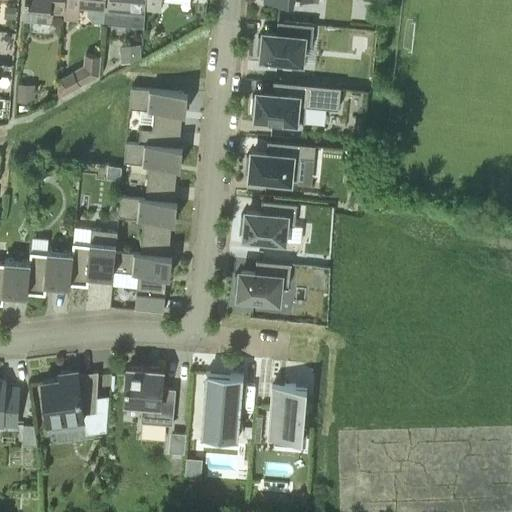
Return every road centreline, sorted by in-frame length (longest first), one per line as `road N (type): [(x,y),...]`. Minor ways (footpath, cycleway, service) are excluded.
road 1 (residential): [(195,334),(227,0)]
road 2 (residential): [(0,342),(195,334)]
